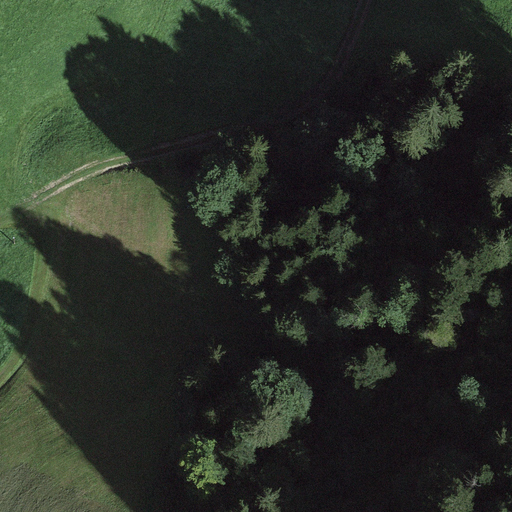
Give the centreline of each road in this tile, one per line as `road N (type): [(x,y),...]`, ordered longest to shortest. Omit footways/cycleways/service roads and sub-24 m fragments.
road 1 (track): [(0,220),(87,172),(311,100),(337,72),(364,0)]
road 2 (track): [(0,378),(26,343),(35,310),(47,247),(44,195)]
